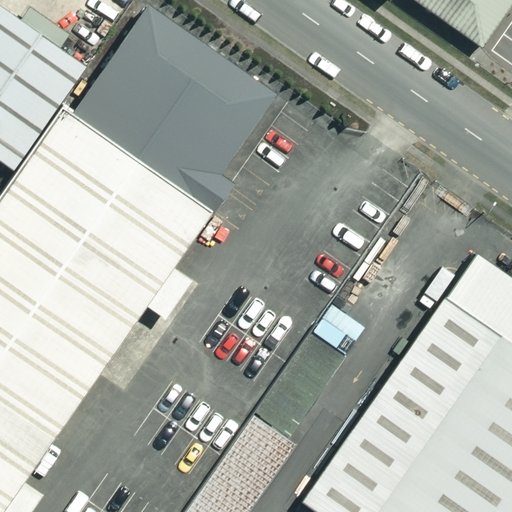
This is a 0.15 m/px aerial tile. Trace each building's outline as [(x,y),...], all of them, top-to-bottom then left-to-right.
[(0,504),(284,91),(150,0),(147,0),(76,104),(63,96),(16,165),(0,187),(0,504)] [(0,0),(0,153),(16,165),(63,96),(90,60),(1,0),(0,0)] [(511,0),(406,0),(477,49),(511,0)] [(511,511),(511,282),(465,249),(292,498),(312,511),(511,511)] [(350,340),(318,317),(253,409),(286,432),(350,340)] [(239,511),(287,443),(247,415),(179,511),(239,511)]
